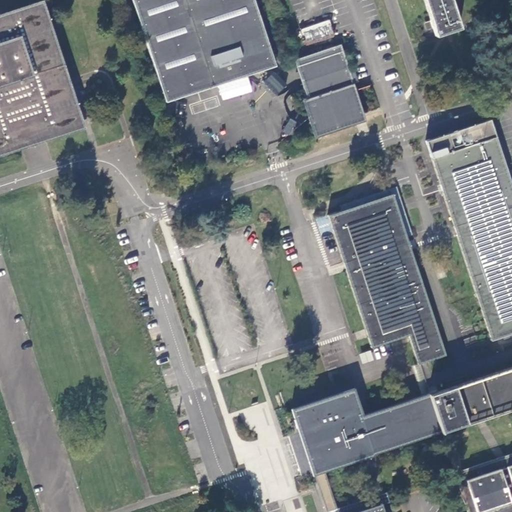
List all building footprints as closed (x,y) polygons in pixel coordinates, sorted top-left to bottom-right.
[(0,155),(16,150),(22,149),(34,145),(47,140),(85,128),(75,94),(71,82),(69,78),(53,25),(51,20),(49,16),(43,0),(40,0),(0,13),(0,155)] [(233,78),(264,68),(262,62),(265,61),(274,58),(254,0),(133,0),(166,102),(195,93),(194,91),(193,85),(195,84),(204,81),(231,72),(233,78)] [(423,0),(435,35),(448,31),(462,26),(453,0),(423,0)] [(350,72),(341,44),(299,57),(295,58),(298,66),(300,74),(305,87),(309,98),(304,100),(309,115),(310,119),(311,123),(316,137),(348,126),(356,124),(349,102),(348,100),(353,98),(358,97),(353,83),(358,81),(355,71),(350,72)] [(262,62),(264,68),(275,64),(274,58),(265,61),(262,62)] [(194,91),(233,78),(231,72),(204,81),(195,84),(193,85),(194,91)] [(283,132),(292,136),(298,122),(289,118),(283,132)] [(454,131),(426,140),(454,226),(458,237),(475,294),(476,298),(478,302),(490,340),(511,332),(511,182),(509,172),(492,119),(454,131)] [(409,335),(418,364),(420,364),(424,362),(428,361),(446,355),(411,249),(410,245),(408,240),(393,193),(371,201),(361,204),(349,208),(327,215),(343,264),(345,269),(366,332),(371,348),(402,337),(409,335)] [(363,362),(372,359),(370,351),(361,354),(363,362)] [(420,364),(418,364),(412,366),(422,396),(430,393),(420,364)] [(438,423),(441,431),(442,431),(446,430),(450,428),(475,420),(479,418),(483,417),(511,407),(511,366),(434,392),(430,393),(438,423)] [(441,431),(438,423),(430,393),(422,396),(412,399),(374,412),(369,413),(363,415),(354,388),(339,393),(336,393),(334,394),(291,408),(299,432),(311,469),(313,475),(315,475),(319,473),(325,471),(366,458),(370,457),(373,455),(375,453),(441,431)] [(511,511),(511,453),(505,456),(501,457),(498,458),(461,470),(455,472),(468,511),(511,511)] [(355,511),(383,504),(390,502),(389,499),(389,497),(388,495),(387,492),(386,492),(382,493),(378,495),(337,508),(325,471),(319,473),(315,475),(326,511),(355,511)]
